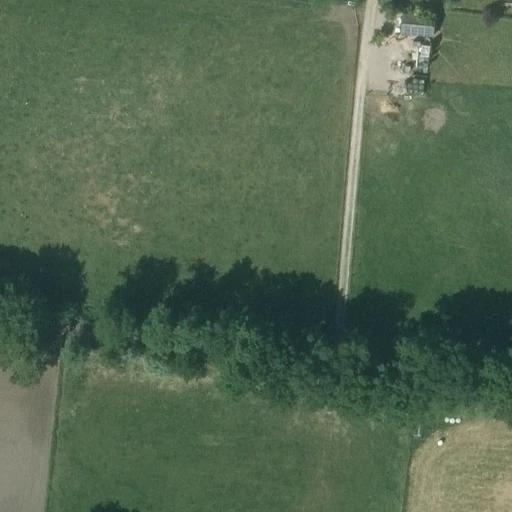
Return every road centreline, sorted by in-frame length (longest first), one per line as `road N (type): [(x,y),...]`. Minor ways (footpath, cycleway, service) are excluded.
road 1 (track): [(511,381),(0,322)]
road 2 (track): [(372,0),(336,360)]
